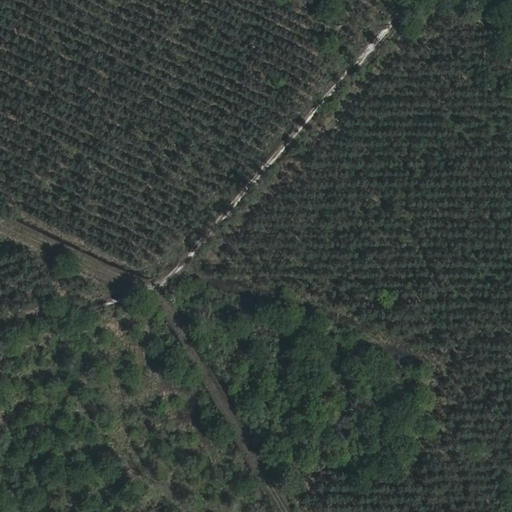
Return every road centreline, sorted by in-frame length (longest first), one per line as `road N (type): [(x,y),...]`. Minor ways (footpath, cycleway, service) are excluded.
road 1 (track): [(412,0),(157,294),(0,337)]
road 2 (track): [(279,511),(157,294),(0,222)]
